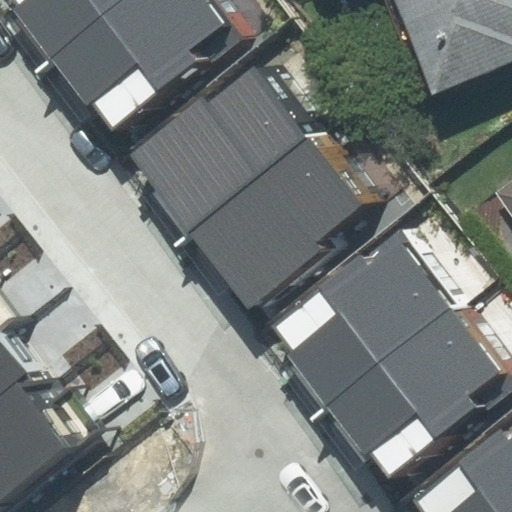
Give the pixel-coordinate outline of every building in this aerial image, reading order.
[(2,0),(44,54),(113,0),(2,0)] [(203,0),(113,0),(44,54),(106,132),(231,35),(203,0)] [(511,0),(439,0),(472,74),(477,87),(511,72),(511,0)] [(251,59),(126,156),(187,234),(312,137),(251,59)] [(312,137),(187,234),(248,312),(373,215),(312,137)] [(389,231),(264,328),(325,406),(450,309),(389,231)] [(450,309),(325,406),(386,484),(511,387),(450,309)] [(0,427),(45,392),(2,338),(0,339),(0,427)] [(0,511),(2,511),(88,446),(45,392),(0,427),(0,511)] [(511,511),(511,419),(416,494),(430,511),(511,511)]
